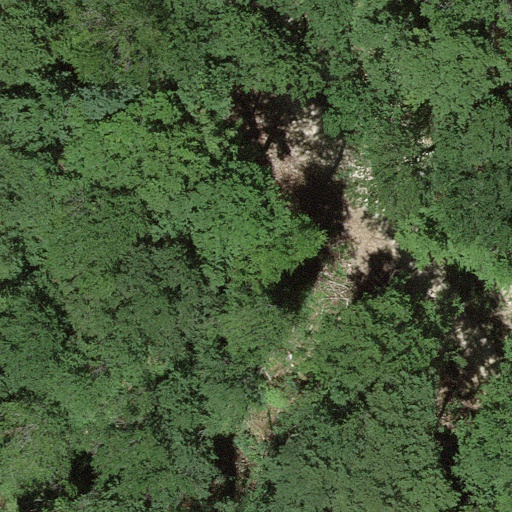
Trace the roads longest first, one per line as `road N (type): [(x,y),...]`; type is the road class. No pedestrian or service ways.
road 1 (track): [(511,410),(330,191),(240,0)]
road 2 (track): [(258,0),(465,168),(511,217)]
